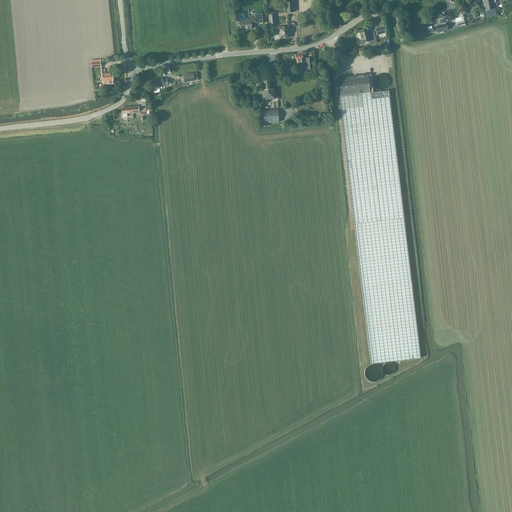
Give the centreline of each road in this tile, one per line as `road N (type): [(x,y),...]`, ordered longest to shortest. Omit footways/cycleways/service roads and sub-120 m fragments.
road 1 (unclassified): [(129,69),(316,45),(391,0)]
road 2 (unclassified): [(0,130),(115,107),(129,69)]
